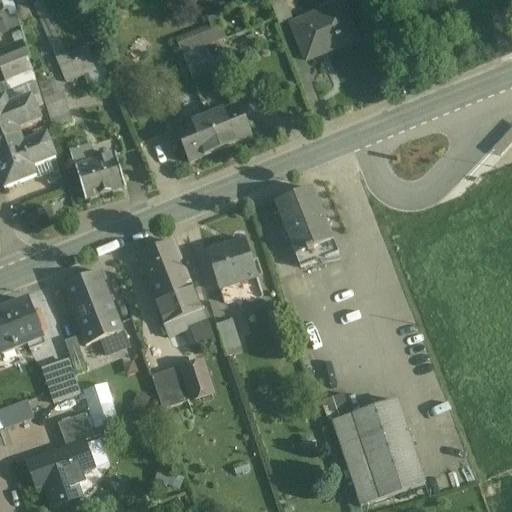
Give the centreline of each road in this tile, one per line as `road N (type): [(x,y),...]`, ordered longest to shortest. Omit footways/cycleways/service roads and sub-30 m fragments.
road 1 (secondary): [(27,273),(353,138)]
road 2 (unclassified): [(353,138),(376,180),(401,197),(443,188),(463,171),(504,77)]
road 3 (secondary): [(353,138),(504,77)]
